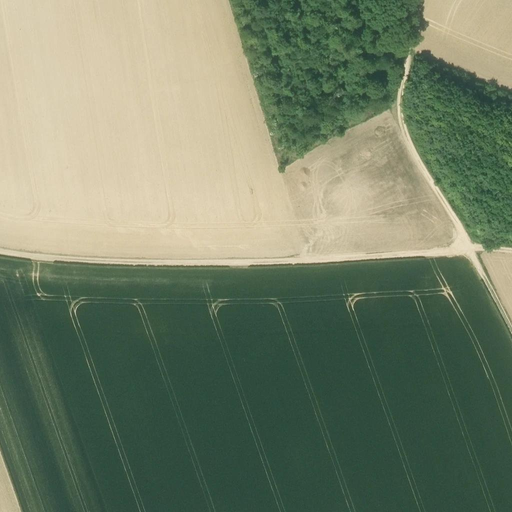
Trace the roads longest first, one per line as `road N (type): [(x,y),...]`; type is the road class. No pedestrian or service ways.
road 1 (track): [(468,248),(257,263),(0,252)]
road 2 (track): [(468,248),(404,132),(405,50)]
